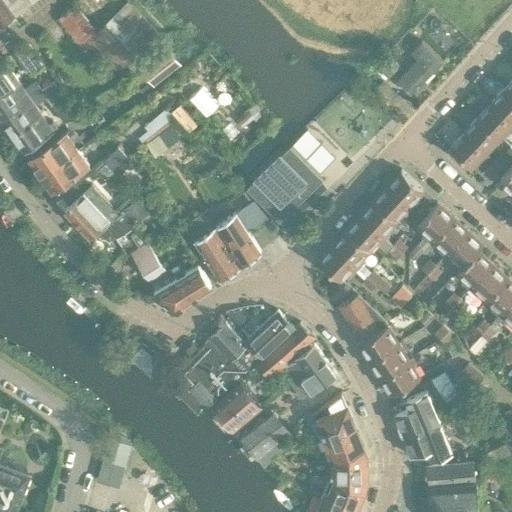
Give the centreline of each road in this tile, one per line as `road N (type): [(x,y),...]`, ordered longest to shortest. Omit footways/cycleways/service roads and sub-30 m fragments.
road 1 (residential): [(279,283),(242,285),(175,326),(135,310),(54,239),(0,167)]
road 2 (residential): [(382,511),(390,448),(353,356),(330,321),(279,283)]
road 3 (residential): [(279,283),(299,248),(403,142)]
road 4 (residential): [(73,511),(81,452),(73,427),(0,377)]
road 5 (residential): [(403,142),(511,19)]
road 6 (residential): [(511,242),(403,142)]
